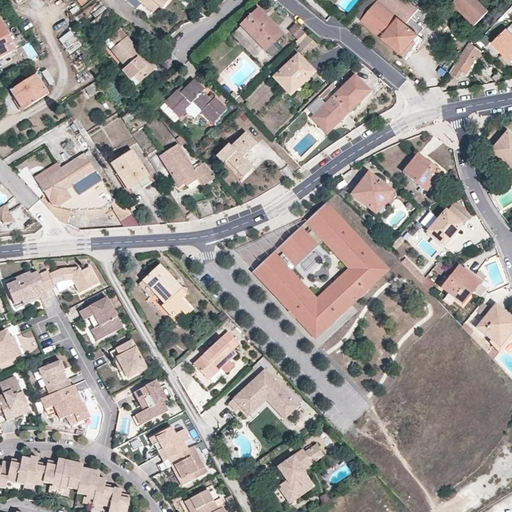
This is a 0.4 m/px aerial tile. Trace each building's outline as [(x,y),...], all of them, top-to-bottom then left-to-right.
[(127,0),(137,9),(142,3),(139,0),(127,0)] [(139,0),(142,3),(154,13),(159,6),(161,8),(168,0),(139,0)] [(364,0),(354,12),(401,53),(414,39),(424,27),(411,16),(420,6),(412,0),(364,0)] [(450,0),(473,22),(487,7),(480,0),(450,0)] [(265,50),(283,34),(258,9),(241,25),(265,50)] [(103,18),(101,15),(94,22),(96,25),(104,19),(103,18)] [(0,56),(15,48),(0,18),(0,56)] [(306,33),(297,24),(290,31),(299,40),(306,33)] [(110,36),(116,44),(126,36),(119,28),(117,30),(110,36)] [(511,33),(507,28),(493,43),(511,61),(511,60),(511,33)] [(116,44),(111,48),(125,65),(121,69),(130,79),(139,71),(144,77),(156,68),(151,62),(147,56),(137,43),(134,46),(126,36),(116,44)] [(311,51),(318,44),(309,36),(299,45),(306,52),(309,48),(311,51)] [(418,42),(414,39),(401,53),(405,57),(418,42)] [(470,43),(454,65),(453,64),(448,71),(457,77),(461,71),(463,72),(472,59),(475,61),(481,51),(470,43)] [(274,77),(290,93),(307,78),(308,78),(315,72),(298,54),(274,77)] [(475,61),(472,59),(463,72),(466,74),(475,61)] [(47,68),(41,70),(48,84),(53,82),(47,68)] [(130,79),(135,85),(144,77),(139,71),(130,79)] [(47,94),(36,75),(12,91),(23,109),(47,94)] [(370,91),(355,76),(315,115),(330,130),(341,119),(338,116),(345,110),(347,113),(370,91)] [(181,93),(177,90),(165,103),(179,118),(185,112),(184,111),(192,102),(201,111),(213,123),(227,110),(215,97),(212,101),(208,98),(202,91),(205,89),(194,79),(185,89),(181,93)] [(97,89),(94,83),(85,88),(89,95),(97,89)] [(163,102),(159,106),(173,120),(177,117),(163,102)] [(184,111),(185,112),(193,119),(201,111),(192,102),(184,111)] [(347,113),(345,110),(338,116),(341,119),(347,113)] [(133,117),(128,112),(122,117),(126,123),(133,117)] [(315,115),(311,119),(326,134),(330,130),(315,115)] [(511,134),(506,129),(491,146),(505,158),(502,161),(511,169),(511,167),(511,134)] [(216,155),(224,163),(228,160),(239,171),(244,177),(252,168),(243,158),(257,144),(245,132),(230,146),(228,144),(216,155)] [(205,161),(194,169),(178,144),(160,156),(178,186),(184,182),(187,187),(200,178),(204,185),(217,176),(205,161)] [(502,161),(505,158),(491,146),(488,148),(502,161)] [(142,166),(132,151),(112,163),(119,175),(128,190),(148,177),(142,166)] [(99,169),(88,152),(61,169),(86,208),(104,207),(109,204),(114,201),(95,171),(99,169)] [(417,155),(403,172),(427,190),(440,173),(417,155)] [(38,183),(61,169),(58,163),(35,179),(38,183)] [(148,177),(128,190),(119,175),(115,178),(127,197),(155,178),(146,163),(142,166),(148,177)] [(86,208),(61,169),(38,183),(46,196),(41,199),(61,221),(68,224),(71,209),(86,208)] [(368,173),(351,195),(375,213),(392,191),(368,173)] [(131,212),(121,196),(114,201),(109,204),(120,220),(131,212)] [(10,210),(5,204),(0,207),(0,220),(3,218),(1,216),(10,210)] [(367,287),(386,269),(326,204),(253,270),(289,309),(296,316),(314,336),(332,319),(340,313),(360,294),(367,287)] [(446,211),(445,210),(427,231),(443,245),(461,224),(462,225),(466,219),(451,206),(446,211)] [(16,221),(10,210),(1,216),(3,218),(5,222),(16,221)] [(401,262),(412,274),(417,269),(406,257),(401,262)] [(446,268),(439,261),(433,268),(441,274),(446,268)] [(186,293),(159,264),(143,279),(145,281),(140,285),(150,296),(155,292),(164,302),(162,305),(172,316),(181,308),(187,303),(182,297),(186,293)] [(478,281),(457,264),(440,285),(461,302),(478,281)] [(53,282),(61,278),(68,277),(73,277),(77,276),(78,279),(74,281),(80,291),(98,281),(89,265),(80,270),(78,266),(60,267),(49,272),(47,269),(39,272),(41,278),(45,289),(54,285),(53,282)] [(433,268),(426,276),(435,284),(441,274),(433,268)] [(412,274),(420,283),(425,278),(417,269),(412,274)] [(7,284),(14,302),(21,298),(28,295),(29,298),(38,294),(40,296),(41,298),(48,295),(45,289),(41,278),(39,272),(38,270),(30,273),(29,271),(15,277),(17,280),(7,284)] [(425,278),(420,283),(428,290),(435,284),(426,276),(425,278)] [(360,294),(362,296),(369,289),(367,287),(360,294)] [(21,298),(24,304),(31,301),(29,298),(28,295),(21,298)] [(87,316),(90,323),(94,321),(96,324),(92,326),(89,328),(95,339),(117,328),(111,318),(116,315),(106,295),(78,309),(82,318),(87,316)] [(488,306),(481,301),(475,310),(481,315),(488,306)] [(193,309),(187,303),(181,308),(186,314),(193,309)] [(500,346),(511,331),(511,317),(495,304),(477,327),(500,346)] [(289,309),(287,311),(294,318),(296,316),(289,309)] [(222,322),(227,317),(222,311),(217,316),(222,322)] [(332,319),(334,321),(341,315),(340,313),(332,319)] [(117,328),(121,326),(116,315),(111,318),(117,328)] [(423,341),(446,366),(422,388),(430,397),(411,414),(485,494),(511,469),(511,399),(508,403),(493,385),(504,375),(450,316),(423,341)] [(462,326),(470,335),(473,332),(473,331),(465,323),(462,326)] [(8,336),(5,328),(0,330),(0,361),(16,355),(8,336)] [(208,380),(221,367),(229,360),(237,353),(233,349),(239,343),(229,331),(194,364),(208,380)] [(473,332),(470,335),(487,353),(491,347),(473,332)] [(16,355),(20,353),(12,334),(8,336),(16,355)] [(127,376),(145,366),(131,339),(110,349),(117,362),(120,363),(122,367),(127,376)] [(59,358),(37,367),(48,392),(68,384),(70,383),(67,377),(65,378),(63,379),(61,375),(64,374),(61,367),(63,366),(59,358)] [(221,367),(226,373),(235,365),(229,360),(221,367)] [(298,405),(265,369),(229,402),(236,410),(241,405),(246,400),(252,406),(262,397),(266,398),(279,412),(288,403),(294,409),(298,405)] [(17,381),(14,375),(5,379),(8,385),(17,381)] [(155,378),(133,390),(143,408),(132,414),(137,424),(167,408),(162,399),(165,397),(155,378)] [(16,410),(27,405),(17,381),(8,385),(5,379),(0,381),(0,385),(4,396),(0,397),(0,404),(0,405),(2,409),(6,419),(13,416),(10,408),(15,406),(16,410)] [(64,415),(72,412),(74,416),(76,421),(88,415),(81,401),(80,401),(78,396),(75,397),(73,391),(75,390),(72,382),(70,383),(68,384),(48,392),(40,396),(45,406),(53,403),(59,417),(64,415)] [(252,406),(246,400),(241,405),(249,414),(266,398),(262,397),(252,406)] [(294,409),(288,403),(279,412),(285,418),(294,409)] [(27,405),(16,410),(15,406),(10,408),(13,416),(29,409),(27,405)] [(183,428),(174,432),(171,425),(149,437),(152,444),(154,444),(163,460),(167,458),(186,448),(187,447),(183,440),(188,437),(183,428)] [(191,480),(207,471),(193,444),(187,447),(186,448),(167,458),(171,466),(175,464),(181,477),(188,474),(191,480)] [(323,455),(316,445),(304,453),(312,463),(323,455)] [(312,463),(304,453),(302,450),(277,467),(286,480),(277,487),(283,496),(292,490),(297,497),(313,487),(302,470),(312,463)] [(30,453),(30,456),(24,479),(34,481),(42,483),(43,480),(44,471),(45,468),(39,467),(39,465),(37,462),(38,458),(38,456),(30,453)] [(7,478),(15,480),(24,482),(24,479),(30,456),(21,454),(21,459),(20,463),(15,465),(14,466),(9,466),(7,478)] [(14,466),(15,465),(20,463),(21,459),(11,457),(10,460),(9,466),(14,466)] [(54,464),(52,465),(52,467),(46,466),(45,468),(44,471),(43,480),(54,482),(54,485),(59,486),(61,480),(65,458),(58,457),(57,460),(57,463),(54,464)] [(46,466),(47,461),(38,458),(37,462),(39,465),(39,467),(45,468),(46,466)] [(57,463),(57,460),(48,458),(47,461),(46,466),(52,467),(52,465),(54,464),(57,463)] [(74,474),(75,473),(71,468),(73,460),(65,458),(61,480),(59,486),(67,488),(67,485),(77,487),(79,480),(79,479),(80,476),(74,474)] [(0,485),(5,486),(7,478),(9,466),(10,460),(2,459),(1,464),(0,466),(0,485)] [(73,460),(71,468),(75,473),(74,474),(80,476),(82,466),(83,462),(73,460)] [(175,464),(171,466),(181,485),(191,480),(188,474),(181,477),(175,464)] [(91,467),(82,466),(80,476),(79,479),(85,480),(86,478),(90,476),(91,467)] [(86,478),(85,480),(79,479),(79,480),(77,487),(76,491),(87,493),(87,496),(93,498),(98,476),(99,469),(91,467),(90,476),(86,478)] [(112,491),(107,490),(108,488),(104,485),(105,481),(106,477),(98,476),(93,498),(92,501),(103,503),(109,504),(112,495),(112,491)] [(107,490),(112,491),(114,484),(114,483),(105,481),(104,485),(108,488),(107,490)] [(112,491),(112,495),(109,504),(108,511),(110,511),(126,511),(129,501),(124,500),(124,498),(121,494),(121,491),(122,486),(114,484),(112,491)] [(209,511),(215,509),(217,508),(212,501),(206,488),(184,500),(188,507),(191,506),(194,511),(192,511),(209,511)] [(297,497),(292,490),(283,496),(288,503),(297,497)] [(129,501),(131,493),(121,491),(121,494),(124,498),(124,500),(129,501)] [(232,500),(230,495),(224,498),(227,503),(232,500)] [(224,504),(220,497),(212,501),(217,508),(221,506),(224,504)]
